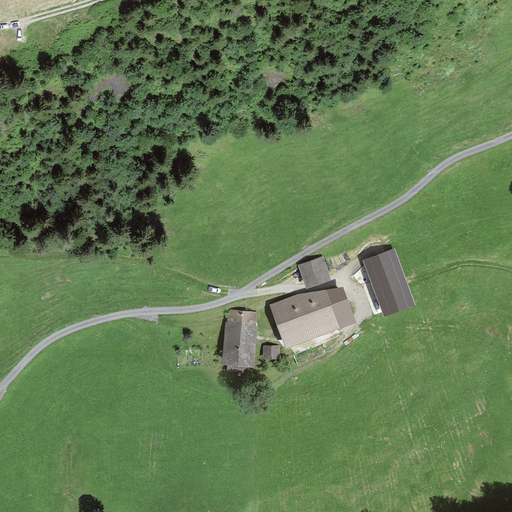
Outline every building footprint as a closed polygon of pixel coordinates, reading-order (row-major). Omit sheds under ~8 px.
[(385,309),(416,298),(397,245),(365,256),(385,309)] [(307,283),(325,277),(320,261),(301,268),(307,283)] [(347,292),(344,280),(329,284),(332,296),(347,292)] [(273,307),(289,347),(336,329),(321,288),(273,307)] [(228,368),(247,369),(251,314),(232,313),(228,368)] [(277,346),(266,346),(265,356),(277,356),(277,346)]
